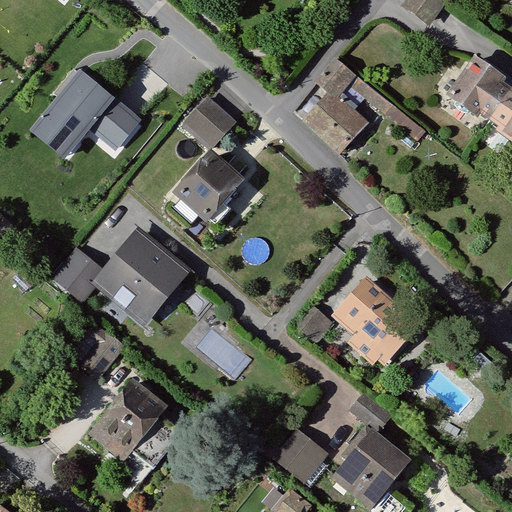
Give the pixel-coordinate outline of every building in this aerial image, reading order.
[(443,0),(409,0),(406,5),(430,20),(443,0)] [(511,77),(468,48),(440,90),(511,138),(511,77)] [(316,81),(328,92),(333,96),(340,97),(351,85),(357,78),(335,59),(316,81)] [(145,117),(79,67),(30,132),(66,160),(89,130),(119,152),(145,117)] [(425,132),(357,78),(351,85),(419,141),(425,132)] [(333,96),(328,92),(304,119),(340,151),(367,121),(340,97),(333,96)] [(237,121),(210,96),(187,120),(215,145),(237,121)] [(244,181),(208,150),(174,190),(210,221),(244,181)] [(189,273),(140,231),(103,272),(92,284),(142,328),(189,273)] [(57,247),(44,238),(34,251),(47,261),(57,247)] [(92,284),(103,272),(75,248),(52,276),(79,299),(92,284)] [(416,315),(362,273),(330,315),(351,331),(344,339),(371,360),(377,353),(384,358),(416,315)] [(332,323),(312,307),(295,327),(314,344),(332,323)] [(124,346),(95,325),(86,338),(96,345),(81,366),(100,380),(124,346)] [(164,408),(132,384),(93,435),(125,459),(164,408)] [(392,417),(363,394),(350,411),(369,425),(371,422),(382,430),(392,417)] [(327,451),(295,423),(268,453),(301,481),(327,451)] [(411,458),(373,427),(331,478),(370,509),(411,458)] [(388,488),(373,505),(380,511),(396,511),(405,502),(388,488)] [(307,511),(312,507),(292,490),(273,511),(307,511)]
